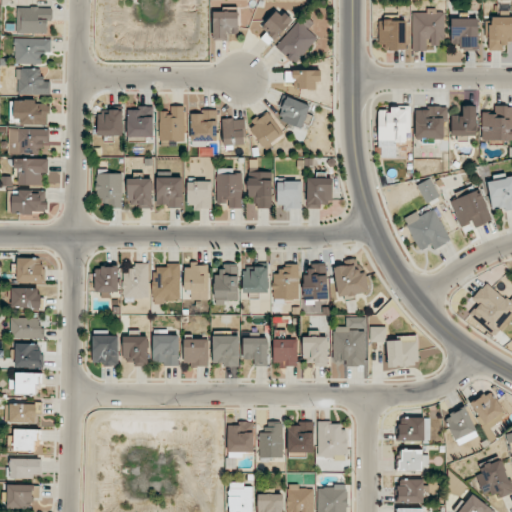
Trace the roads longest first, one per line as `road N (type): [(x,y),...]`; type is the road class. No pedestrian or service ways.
road 1 (residential): [(81,0),(76,511)]
road 2 (tertiary): [(351,0),(356,154),(368,224),(420,303),(511,375)]
road 3 (residential): [(76,392),(363,398),(444,387),(472,351)]
road 4 (residential): [(0,239),(323,237),(368,224)]
road 5 (residential): [(80,82),(245,82)]
road 6 (residential): [(351,77),(511,77)]
